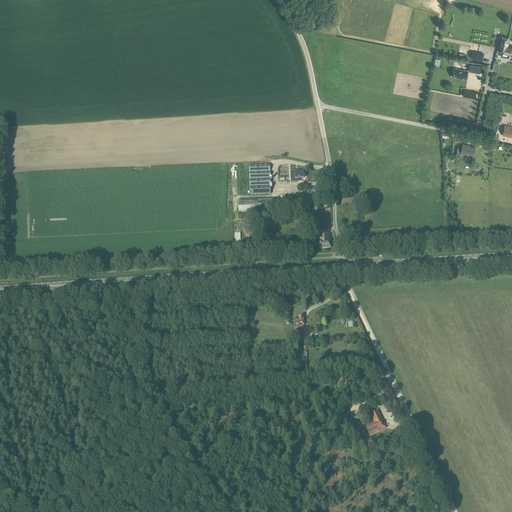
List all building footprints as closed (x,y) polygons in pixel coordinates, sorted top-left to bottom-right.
[(503,49),(502,55),(509,56),(509,54),(511,54),(511,46),(508,46),(509,39),(502,37),(501,38),(499,37),(497,48),(503,49)] [(473,52),(471,59),(482,61),(484,54),(473,52)] [(511,58),(502,56),(497,79),(507,81),(509,72),(511,72),(511,67),(511,58)] [(454,69),(452,77),(466,79),(468,71),(454,69)] [(502,136),(511,138),(511,126),(504,125),(502,136)] [(476,147),(462,145),(460,154),(474,156),(476,147)] [(250,166),(250,195),(270,194),(270,165),(250,166)] [(281,211),(280,199),(238,200),(239,213),(281,211)] [(324,222),(323,208),(321,208),(321,204),(313,205),(313,208),(312,208),(313,223),(324,222)] [(329,231),(318,232),(319,242),(319,249),(331,248),(330,241),(329,231)] [(299,320),(294,320),(294,326),(296,326),(297,329),(303,329),(303,325),(304,325),(303,317),(299,317),(299,320)] [(339,410),(348,429),(355,426),(346,407),(339,410)] [(370,415),(374,423),(372,424),(376,433),(386,428),(378,411),(370,415)] [(376,433),(372,424),(365,427),(370,436),(376,433)]
